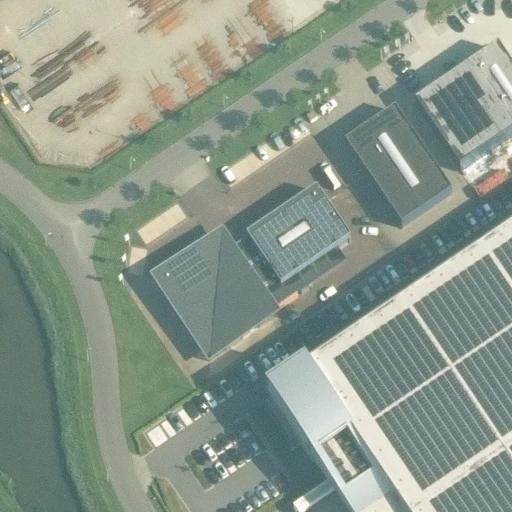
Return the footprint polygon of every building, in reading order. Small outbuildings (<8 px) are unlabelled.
[(511,136),(511,71),(497,49),(414,105),(459,172),(511,136)] [(312,111),(306,116),(310,122),(316,117),(312,111)] [(451,194),(395,111),(344,145),(401,228),(451,194)] [(221,236),(154,281),(209,361),(275,316),(273,313),(290,301),(281,288),(351,241),(316,190),(246,238),(247,240),(231,251),(221,236)] [(511,511),(511,240),(262,410),(331,511),(511,511)]
